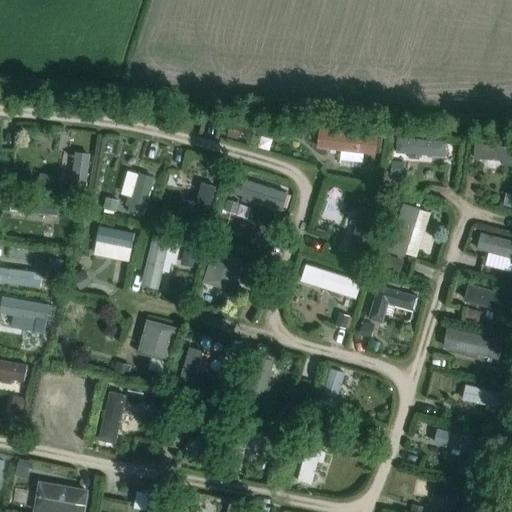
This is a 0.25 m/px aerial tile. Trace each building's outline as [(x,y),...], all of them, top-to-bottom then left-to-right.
[(390,127),(331,125),(331,145),(389,146),(390,127)] [(460,138),(408,136),(407,150),(460,152),(460,138)] [(511,163),(511,153),(492,153),(491,162),(511,163)] [(145,188),(153,165),(139,161),(132,184),(145,188)] [(343,211),(353,181),(343,178),(333,207),(343,211)] [(283,195),(284,183),(249,180),(249,193),(283,195)] [(408,243),(433,248),(443,202),(419,196),(408,243)] [(345,212),(358,216),(362,203),(349,200),(345,212)] [(114,217),(111,231),(144,237),(146,224),(114,217)] [(492,243),(503,244),(501,256),(511,257),(511,230),(494,228),(492,243)] [(258,255),(235,244),(221,273),(245,284),(258,255)] [(352,298),(365,301),(373,271),(319,257),(314,276),(355,286),(352,298)] [(12,264),(11,272),(54,278),(55,270),(12,264)] [(400,291),(401,296),(405,295),(405,313),(427,312),(426,291),(400,291)] [(160,309),(151,344),(181,352),(190,318),(160,309)] [(457,343),(492,344),(492,356),(508,356),(509,331),(457,330),(457,343)] [(0,367),(38,377),(43,358),(0,346),(0,367)] [(177,365),(180,353),(164,349),(161,361),(177,365)] [(343,360),(334,390),(349,394),(358,364),(343,360)] [(98,390),(99,376),(66,373),(65,395),(74,396),(75,388),(98,390)] [(142,375),(140,387),(156,389),(158,378),(142,375)] [(497,402),(511,405),(511,404),(511,382),(479,378),(476,392),(498,395),(497,402)] [(6,450),(2,484),(16,486),(20,451),(6,450)] [(46,486),(51,465),(41,463),(37,484),(46,486)] [(474,493),(477,482),(448,474),(445,485),(474,493)] [(212,483),(198,511),(228,511),(237,495),(212,483)] [(171,511),(175,490),(162,488),(158,511),(171,511)]
